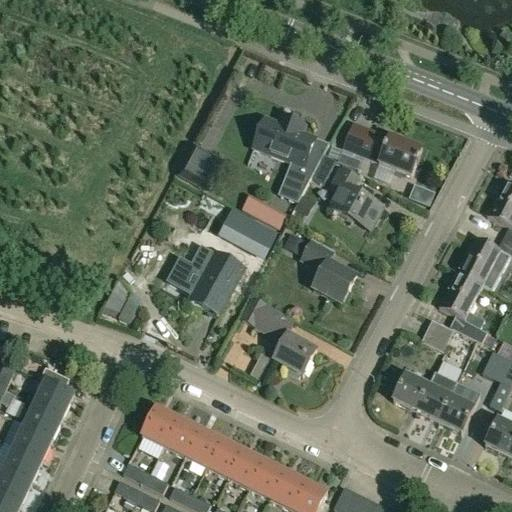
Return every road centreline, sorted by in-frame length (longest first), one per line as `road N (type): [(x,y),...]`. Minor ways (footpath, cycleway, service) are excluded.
road 1 (residential): [(327,438),(499,113)]
road 2 (tertiary): [(499,113),(210,0)]
road 3 (residential): [(327,438),(131,354)]
road 4 (residential): [(131,354),(56,511)]
road 5 (residential): [(471,490),(327,438)]
road 6 (residential): [(131,354),(0,309)]
